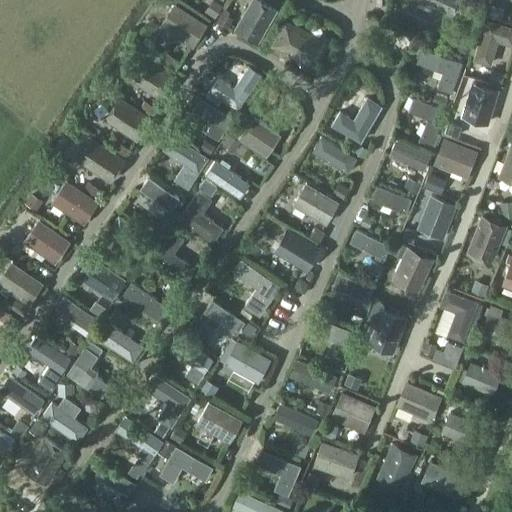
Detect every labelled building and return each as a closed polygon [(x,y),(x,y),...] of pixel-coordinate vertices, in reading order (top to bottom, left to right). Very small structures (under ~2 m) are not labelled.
[(259,0),(253,0),(237,29),(258,41),(276,10),(259,0)] [(421,0),(452,14),(458,0),(421,0)] [(176,4),(163,25),(194,44),(207,24),(176,4)] [(511,23),(491,17),(479,59),(496,64),(503,41),(511,43),(511,23)] [(283,52),(290,56),(292,53),(313,64),(325,41),(285,21),(274,44),(284,50),(283,52)] [(419,62),(443,71),(438,87),(452,92),(462,62),(424,48),(419,62)] [(144,56),(130,77),(161,97),(175,76),(144,56)] [(235,87),(220,77),(211,89),(238,108),(261,74),(249,66),(235,87)] [(461,90),(453,112),(481,122),(489,101),(461,90)] [(414,96),(408,110),(428,118),(419,140),(434,147),(443,125),(449,111),(414,96)] [(120,97),(106,118),(137,138),(151,118),(120,97)] [(202,97),(194,109),(212,121),(206,131),(218,139),(225,129),(233,117),(202,97)] [(355,120),(341,111),(333,124),(361,140),(382,105),(368,97),(355,120)] [(259,110),(252,105),(234,132),(265,154),(279,134),(255,116),(259,110)] [(174,135),(165,148),(199,171),(208,157),(174,135)] [(322,136),(314,150),(348,171),(356,157),(322,136)] [(478,152),(445,138),(434,165),(467,179),(478,152)] [(92,139),(79,159),(110,179),(123,159),(92,139)] [(398,139),(391,154),(425,169),(431,154),(398,139)] [(358,143),(354,152),(365,157),(369,149),(358,143)] [(511,146),(500,175),(511,179),(511,146)] [(215,159),(206,173),(239,196),(249,182),(215,159)] [(446,178),(432,173),(427,186),(441,191),(446,178)] [(149,176),(141,188),(171,211),(180,199),(149,176)] [(206,176),(200,185),(212,193),(218,185),(206,176)] [(406,188),(418,194),(423,182),(410,177),(406,188)] [(67,181),(54,202),(85,222),(98,201),(67,181)] [(307,183),(295,204),(326,222),(339,201),(307,183)] [(377,184),(371,199),(407,212),(412,198),(377,184)] [(190,204),(180,217),(213,240),(223,227),(202,212),(213,197),(201,188),(190,204)] [(431,196),(418,229),(443,239),(456,206),(431,196)] [(481,216),(467,249),(492,259),(506,226),(507,223),(482,212),(481,216)] [(120,214),(110,227),(129,241),(124,248),(135,255),(140,249),(143,251),(153,238),(120,214)] [(40,220),(26,240),(56,261),(70,241),(40,220)] [(356,228),(350,241),(385,258),(392,245),(356,228)] [(184,237),(172,229),(154,257),(187,279),(195,267),(174,252),(184,237)] [(288,229),(276,251),(308,269),(320,247),(288,229)] [(419,293),(433,259),(406,247),(391,281),(419,293)] [(90,255),(77,274),(111,297),(116,290),(124,278),(94,257),(90,255)] [(241,257),(233,269),(258,287),(245,305),(259,315),(272,297),(281,285),(241,257)] [(13,262),(0,281),(0,283),(29,303),(43,282),(13,262)] [(338,271),(333,286),(369,301),(375,286),(338,271)] [(132,280),(123,293),(162,320),(171,308),(132,280)] [(463,340),(478,303),(446,290),(440,306),(455,313),(446,334),(463,340)] [(66,295),(57,307),(90,331),(99,318),(66,295)] [(95,298),(90,306),(101,314),(107,306),(95,298)] [(213,298),(204,310),(237,333),(246,321),(213,298)] [(400,336),(409,313),(382,301),(372,324),(400,336)] [(511,312),(491,305),(480,335),(511,346),(511,312)] [(0,345),(18,319),(0,306),(0,345)] [(317,315),(311,329),(353,347),(359,333),(317,315)] [(107,321),(98,335),(133,359),(142,345),(107,321)] [(179,335),(170,348),(193,363),(186,374),(198,382),(205,371),(213,358),(185,339),(179,335)] [(38,336),(28,349),(50,364),(39,380),(51,388),(62,372),(71,358),(38,336)] [(77,362),(68,374),(102,397),(110,384),(96,375),(98,371),(90,366),(98,355),(104,346),(93,338),(87,347),(77,362)] [(233,338),(219,358),(225,362),(257,380),(269,358),(237,341),(233,338)] [(301,358),(295,373),(332,389),(338,374),(301,358)] [(473,363),(465,383),(494,395),(503,375),(473,363)] [(147,386),(169,401),(159,417),(172,425),(191,397),(155,373),(147,386)] [(11,376),(2,389),(35,412),(44,399),(11,376)] [(432,422),(443,397),(405,381),(394,406),(432,422)] [(364,432),(375,407),(341,392),(330,418),(364,432)] [(53,402),(43,415),(78,440),(87,427),(74,417),(81,407),(65,396),(58,406),(53,402)] [(210,401),(198,423),(229,440),(241,419),(210,401)] [(282,403),(276,416),(312,431),(317,418),(282,403)] [(450,410),(441,432),(472,446),(481,424),(450,410)] [(126,416),(117,429),(142,446),(138,453),(150,461),(155,454),(163,441),(126,416)] [(0,428),(0,446),(7,451),(16,439),(0,428)] [(412,441),(426,446),(430,435),(417,429),(412,441)] [(46,437),(26,468),(47,482),(67,451),(46,437)] [(351,480),(360,455),(323,442),(314,467),(351,480)] [(392,442),(378,476),(401,486),(416,452),(392,442)] [(169,458),(160,473),(174,481),(183,466),(207,479),(214,466),(177,445),(169,458)] [(257,463),(281,473),(275,488),(288,494),(301,464),(264,448),(257,463)] [(138,455),(128,470),(136,476),(139,472),(141,473),(149,462),(138,455)] [(431,460),(421,480),(448,493),(458,473),(431,460)] [(103,461),(95,473),(128,494),(136,482),(103,461)] [(241,491),(234,505),(249,511),(284,511),(285,511),(241,491)] [(100,496),(93,506),(101,511),(108,501),(100,496)] [(511,511),(511,500),(503,497),(496,511),(511,511)]
